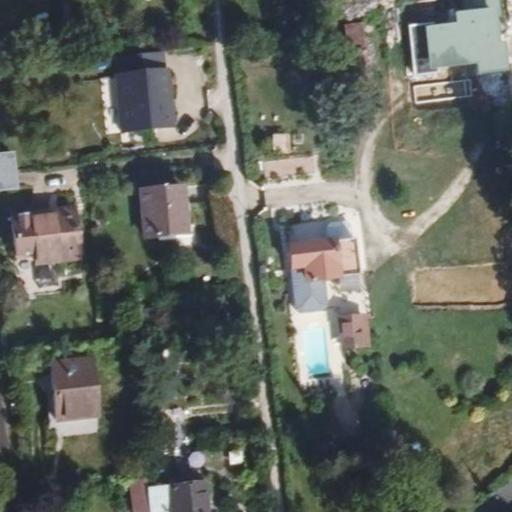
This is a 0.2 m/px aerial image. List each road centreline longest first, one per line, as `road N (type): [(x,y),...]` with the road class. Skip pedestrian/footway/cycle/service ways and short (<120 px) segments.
road 1 (track): [(210,0),(272,511)]
road 2 (unknown): [(501,42),(396,110),(368,138),(355,187),(372,236),(401,241),(438,219),(468,169),(500,64)]
